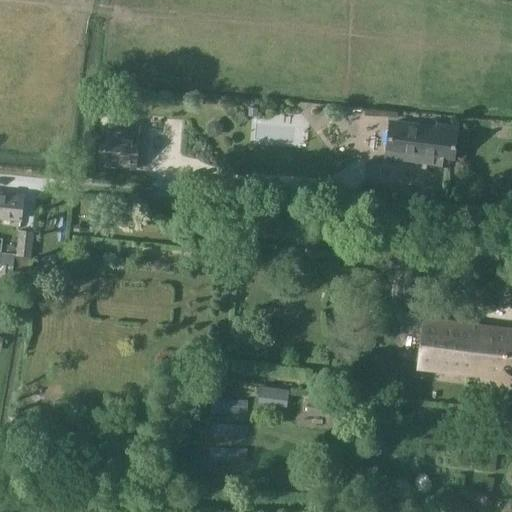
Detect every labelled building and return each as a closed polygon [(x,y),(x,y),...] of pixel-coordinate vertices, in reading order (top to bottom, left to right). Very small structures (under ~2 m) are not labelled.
[(249,107),(248,116),(257,117),(258,108),(249,107)] [(389,124),(386,151),(434,157),(433,165),(449,167),(450,159),(452,159),(456,126),(438,124),(437,130),(389,124)] [(107,135),(104,165),(136,168),(139,138),(107,135)] [(437,201),(437,200),(438,189),(416,187),(415,198),(415,199),(437,201)] [(23,197),(0,194),(0,217),(21,220),(23,197)] [(363,245),(423,250),(424,230),(364,225),(363,245)] [(20,232),(17,255),(31,256),(33,233),(20,232)] [(0,239),(0,271),(12,273),(13,269),(29,271),(31,256),(17,255),(1,253),(3,239),(2,239),(0,239)] [(476,285),(475,304),(488,305),(490,287),(476,285)] [(511,330),(425,319),(418,369),(511,381),(511,330)] [(259,401),(286,405),(288,391),(261,387),(259,401)] [(329,416),(331,401),(308,399),(307,413),(329,416)] [(134,440),(131,457),(141,459),(145,442),(134,440)] [(474,457),(483,458),(485,446),(476,445),(474,457)]
